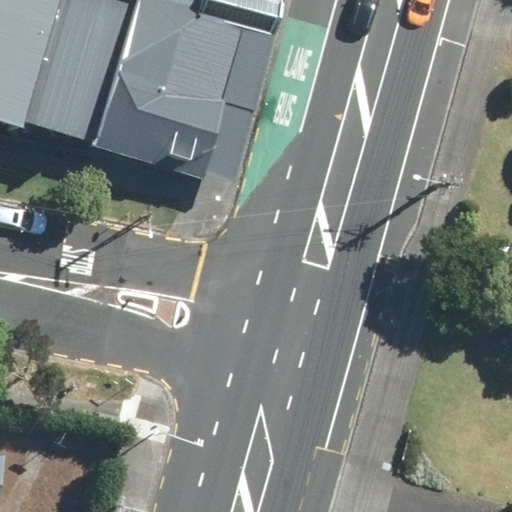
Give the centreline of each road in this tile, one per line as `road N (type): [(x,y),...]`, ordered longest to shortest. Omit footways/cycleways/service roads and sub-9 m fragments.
road 1 (secondary): [(385,0),(295,325)]
road 2 (residential): [(295,325),(0,270)]
road 3 (secondary): [(295,325),(242,511)]
